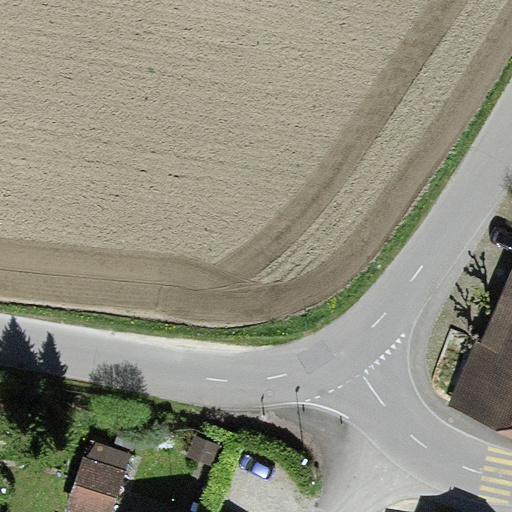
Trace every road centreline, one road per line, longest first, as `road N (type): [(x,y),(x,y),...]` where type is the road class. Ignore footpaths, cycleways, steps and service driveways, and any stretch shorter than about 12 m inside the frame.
road 1 (unclassified): [(347,357),(252,392),(179,389),(0,358)]
road 2 (residential): [(347,357),(387,306),(511,84)]
road 3 (unclassified): [(511,483),(427,451),(347,357)]
